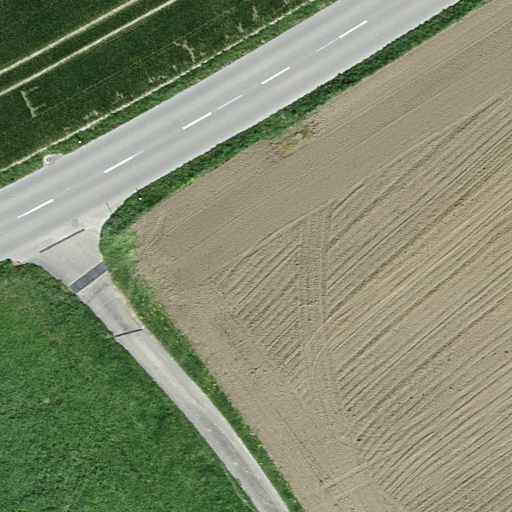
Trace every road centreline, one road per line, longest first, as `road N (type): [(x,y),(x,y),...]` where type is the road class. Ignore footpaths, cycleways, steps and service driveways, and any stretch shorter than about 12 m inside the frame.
road 1 (secondary): [(0,226),(402,0)]
road 2 (track): [(41,206),(235,511)]
